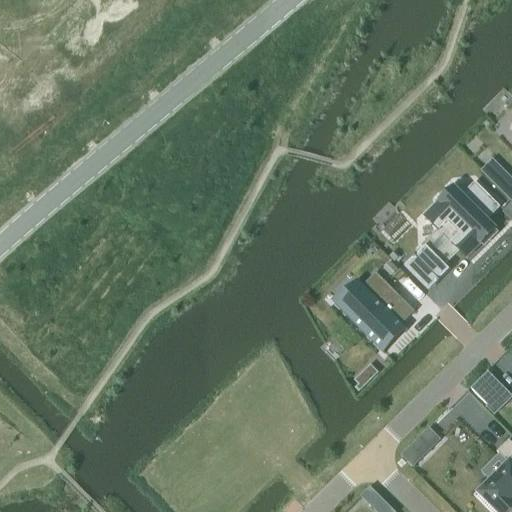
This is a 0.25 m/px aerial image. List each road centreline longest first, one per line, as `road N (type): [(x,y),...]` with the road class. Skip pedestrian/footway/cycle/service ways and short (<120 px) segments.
road 1 (unclassified): [(282,0),(0,246)]
road 2 (residential): [(369,457),(511,314)]
